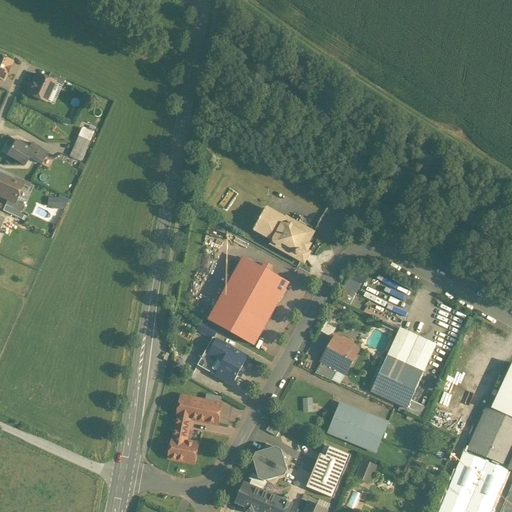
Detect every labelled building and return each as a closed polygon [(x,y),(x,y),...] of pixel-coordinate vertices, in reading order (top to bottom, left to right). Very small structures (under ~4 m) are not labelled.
[(0,79),(4,81),(7,73),(8,73),(11,67),(10,67),(12,62),(0,56),(0,79)] [(55,82),(37,74),(28,94),(46,102),(55,82)] [(69,157),(82,162),(94,132),(81,127),(69,157)] [(33,151),(16,142),(8,156),(26,165),(33,151)] [(22,185),(1,175),(0,177),(0,194),(15,202),(22,185)] [(48,207),(67,208),(67,198),(48,197),(48,207)] [(297,226),(296,222),(289,219),(285,220),(272,243),(285,250),(284,252),(299,261),(299,260),(305,251),(307,252),(309,249),(311,245),(309,244),(315,233),(305,228),(303,232),(296,228),(297,226)] [(289,284),(244,259),(209,321),(254,346),(289,284)] [(351,306),(357,294),(346,289),(340,301),(351,306)] [(328,319),(321,332),(331,338),(339,325),(328,319)] [(389,322),(384,320),(382,326),(396,331),(398,327),(388,324),(389,322)] [(388,356),(424,373),(437,345),(401,329),(388,356)] [(344,342),(335,337),(322,361),(339,371),(346,359),(347,360),(347,359),(353,363),(360,351),(351,346),(353,343),(345,339),(344,342)] [(248,357),(214,338),(198,366),(209,372),(233,385),(248,357)] [(400,406),(407,409),(411,401),(417,388),(424,373),(388,356),(371,393),(400,406)] [(511,366),(492,409),(511,418),(511,366)] [(435,377),(429,390),(435,393),(441,380),(435,377)] [(417,388),(411,401),(417,403),(423,390),(417,388)] [(222,405),(182,397),(178,416),(179,417),(174,440),(173,439),(169,459),(183,461),(183,462),(195,464),(198,444),(186,442),(191,419),(218,425),(222,405)] [(313,399),(303,399),(304,413),(314,413),(313,399)] [(417,403),(411,401),(407,409),(406,412),(423,419),(428,408),(417,403)] [(388,423),(341,404),(329,433),(338,437),(376,453),(388,423)] [(405,414),(406,412),(407,409),(400,406),(398,411),(405,414)] [(511,418),(492,409),(487,407),(466,453),(508,470),(511,461),(511,418)] [(452,423),(449,427),(471,437),(473,432),(452,423)] [(280,432),(269,426),(266,431),(277,437),(280,432)] [(307,488),(334,499),(352,456),(325,445),(307,488)] [(274,448),(263,452),(255,465),(258,477),(267,482),(278,478),(286,465),(283,453),(274,448)] [(466,453),(455,448),(447,468),(457,472),(440,511),(490,511),(508,470),(466,453)] [(256,453),(253,459),(255,465),(263,452),(256,453)] [(364,461),(357,477),(370,483),(377,467),(364,461)] [(286,465),(278,478),(285,476),(288,471),(286,465)] [(511,511),(511,471),(509,470),(508,470),(490,511),(511,511)] [(265,482),(259,479),(258,477),(252,473),(249,479),(252,480),(250,486),(264,492),(266,487),(268,482),(267,482),(265,482)] [(268,482),(266,487),(264,492),(269,494),(274,485),(268,482)] [(250,486),(249,486),(245,484),(243,488),(238,499),(236,503),(241,505),(246,507),(245,509),(246,511),(255,511),(256,511),(271,511),(278,498),(269,494),(264,492),(250,486)] [(354,492),(347,507),(355,511),(362,495),(354,492)] [(330,504),(320,500),(317,505),(325,509),(328,510),(330,504)] [(317,505),(310,502),(305,511),(327,511),(328,510),(325,509),(317,505)] [(290,511),(292,508),(281,503),(277,511),(290,511)]
